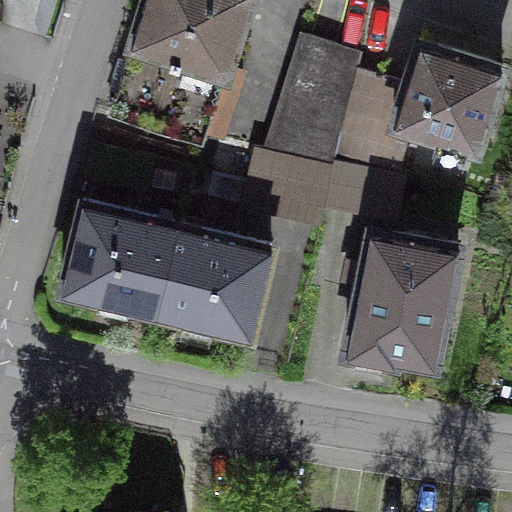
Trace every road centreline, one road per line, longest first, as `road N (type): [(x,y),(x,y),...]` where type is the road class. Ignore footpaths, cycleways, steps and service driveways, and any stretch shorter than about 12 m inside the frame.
road 1 (residential): [(0,370),(248,422),(511,463)]
road 2 (residential): [(108,0),(0,330)]
